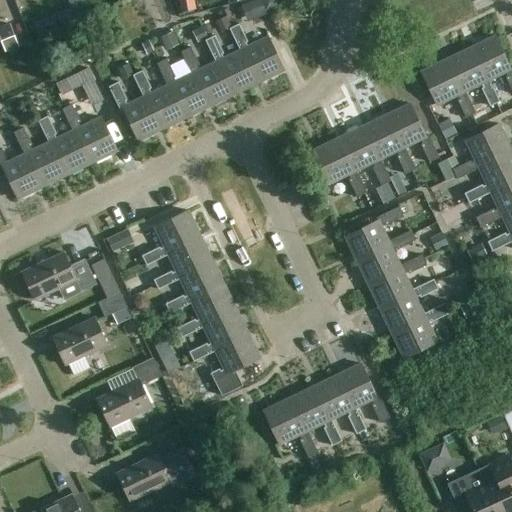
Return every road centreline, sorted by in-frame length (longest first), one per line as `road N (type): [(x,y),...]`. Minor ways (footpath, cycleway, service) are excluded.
road 1 (residential): [(184,156),(272,335),(299,323),(325,310),(238,130)]
road 2 (residential): [(0,247),(184,156)]
road 3 (residential): [(238,130),(323,86),(348,0)]
road 4 (residential): [(57,435),(0,316)]
